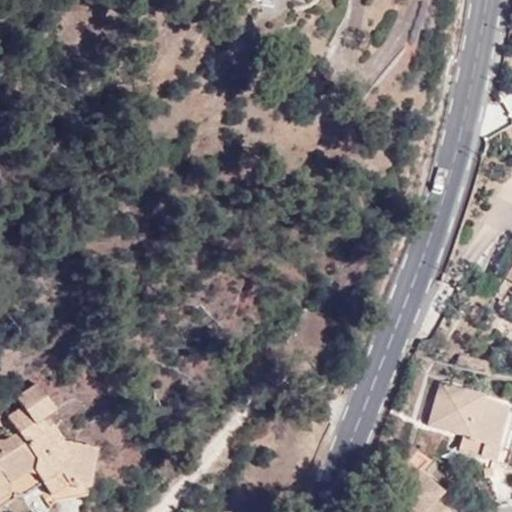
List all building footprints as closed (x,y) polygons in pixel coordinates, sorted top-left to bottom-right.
[(473,372),(476,361),(457,355),(453,368),(473,372)] [(473,372),(487,376),(489,364),(476,361),(473,372)] [(494,456),(497,444),(506,403),(479,396),(480,393),(438,383),(429,422),(462,430),(471,432),(471,437),(478,439),(476,451),(494,456)] [(0,496),(5,493),(7,483),(9,475),(22,468),(27,469),(32,475),(39,485),(57,474),(64,486),(87,491),(99,452),(61,441),(55,446),(48,434),(53,430),(46,419),(54,412),(36,385),(14,400),(20,409),(5,420),(14,434),(4,442),(0,440),(0,496)] [(511,443),(511,404),(506,403),(497,444),(511,447),(511,443)] [(61,441),(53,430),(48,434),(55,446),(61,441)] [(462,430),(459,447),(476,451),(478,439),(471,437),(471,432),(462,430)] [(7,483),(24,473),(32,475),(27,469),(22,468),(9,475),(7,483)] [(418,471),(383,511),(425,511),(442,491),(418,471)] [(39,485),(47,497),(64,486),(57,474),(39,485)] [(437,511),(450,497),(442,491),(425,511),(437,511)]
